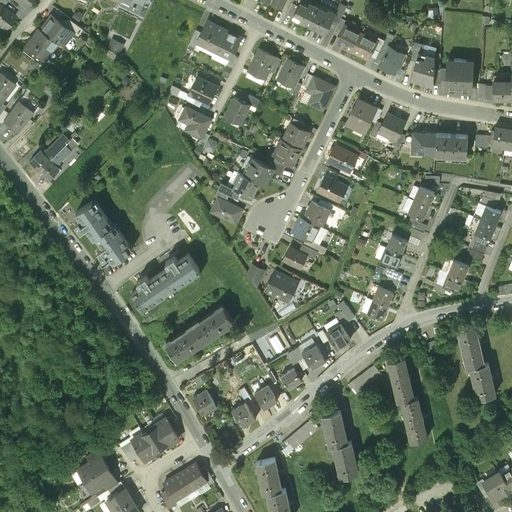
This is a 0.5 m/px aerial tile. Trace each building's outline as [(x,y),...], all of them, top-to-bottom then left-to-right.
[(15,0),(27,9),(33,0),(15,0)] [(145,0),(122,0),(121,2),(136,10),(137,10),(139,10),(140,10),(141,9),(142,7),(145,0)] [(152,0),(145,0),(142,7),(148,10),(152,0)] [(271,0),(270,3),(281,8),(284,0),(271,0)] [(308,28),(325,36),(330,24),(336,13),(335,13),(337,8),(322,0),(318,7),(309,26),(308,28)] [(309,26),(318,7),(309,3),(308,6),(300,2),(297,7),(292,17),(300,21),(299,23),(305,26),(306,24),(309,26)] [(0,26),(5,31),(16,17),(3,7),(0,4),(0,26)] [(287,14),(292,17),(297,7),(292,4),(287,14)] [(336,13),(330,24),(337,27),(341,19),(346,7),(339,4),(337,8),(335,13),(336,13)] [(52,16),(41,30),(41,31),(59,43),(63,47),(74,33),(65,27),(67,24),(63,21),(61,23),(52,16)] [(334,32),(340,35),(344,26),(346,22),(341,19),(337,27),(334,32)] [(65,27),(74,33),(78,36),(83,30),(70,20),(67,24),(65,27)] [(215,51),(225,30),(207,21),(202,33),(197,42),(198,43),(215,51)] [(335,44),(352,52),(361,34),(344,26),(340,35),(335,44)] [(52,52),(59,43),(41,31),(41,30),(39,29),(26,46),(45,61),(44,60),(51,51),(52,52)] [(197,42),(202,33),(196,30),(189,45),(195,48),(198,43),(197,42)] [(230,59),(231,59),(233,55),(241,38),(225,30),(215,51),(230,59)] [(352,52),(368,61),(374,50),(377,43),(376,42),(361,34),(352,52)] [(377,55),(383,58),(389,46),(392,40),(386,37),(385,41),(379,52),(377,55)] [(378,38),(376,42),(377,43),(374,50),(379,52),(385,41),(378,38)] [(113,39),(108,48),(119,56),(124,45),(113,39)] [(26,46),(22,51),(31,57),(34,53),(26,46)] [(379,66),(395,74),(405,54),(389,46),(383,58),(379,66)] [(409,60),(415,62),(418,54),(419,51),(413,49),(409,60)] [(248,71),(265,79),(269,71),(275,58),(259,50),(248,71)] [(430,86),(433,86),(434,68),(435,59),(418,54),(415,62),(410,80),(430,86)] [(238,58),(233,55),(231,59),(230,59),(226,67),(232,70),(238,58)] [(281,61),(275,58),(269,71),(274,74),(281,61)] [(31,68),(36,68),(39,64),(33,59),(30,60),(31,68)] [(277,80),(294,88),(297,82),(304,67),(288,59),(277,80)] [(446,92),(472,93),(473,61),(447,60),(447,69),(446,81),(446,92)] [(0,71),(0,104),(1,103),(8,94),(5,92),(10,86),(5,82),(8,78),(0,71)] [(307,89),(314,77),(307,74),(302,85),(301,86),(307,89)] [(493,99),(511,100),(511,76),(493,76),(493,85),(493,99)] [(196,99),(208,105),(218,87),(198,77),(189,94),(188,95),(196,99)] [(311,105),(322,110),(334,87),(314,77),(307,89),(306,92),(315,96),(311,105)] [(301,86),(302,85),(297,82),(294,88),(291,94),(296,96),(301,86)] [(194,104),(196,99),(188,95),(189,94),(180,90),(177,95),(194,104)] [(249,96),(245,103),(249,105),(256,109),(260,101),(249,96)] [(225,118),(239,125),(249,105),(245,103),(235,98),(225,118)] [(351,114),(346,124),(364,133),(370,121),(376,108),(358,99),(354,109),(353,108),(350,113),(351,114)] [(19,102),(4,122),(18,132),(33,112),(19,102)] [(201,138),(202,139),(205,133),(211,119),(186,107),(180,120),(189,124),(186,131),(201,138)] [(382,111),(376,108),(370,121),(376,123),(377,121),(382,111)] [(8,114),(3,110),(0,114),(0,121),(1,123),(8,114)] [(382,124),(377,132),(378,132),(395,141),(396,141),(400,133),(405,122),(387,113),(382,124)] [(294,118),(291,124),(302,129),(305,124),(294,118)] [(382,124),(377,121),(376,123),(370,134),(376,137),(378,132),(377,132),(382,124)] [(283,140),(301,149),(309,133),(302,129),(291,124),(283,140)] [(506,148),(509,129),(495,127),(494,136),(492,145),(506,148)] [(210,135),(205,133),(202,139),(201,138),(198,145),(204,148),(210,135)] [(405,136),(400,133),(396,141),(395,141),(392,145),(399,149),(401,143),(405,136)] [(413,145),(413,133),(407,133),(405,136),(401,143),(403,144),(413,145)] [(435,154),(436,134),(413,133),(413,145),(412,153),(435,154)] [(40,150),(29,162),(39,171),(58,153),(69,141),(62,134),(43,153),(40,150)] [(435,157),(466,158),(468,136),(436,134),(435,154),(435,157)] [(492,145),(494,136),(476,135),(475,147),(483,148),(484,145),(492,147),(492,145)] [(217,145),(216,142),(209,138),(202,150),(209,154),(210,152),(213,153),(217,145)] [(286,162),(293,165),(301,149),(283,140),(275,156),(286,162)] [(62,156),(63,158),(74,147),(69,141),(58,153),(62,156)] [(199,156),(204,148),(198,145),(196,147),(195,147),(192,152),(199,156)] [(358,157),(336,146),(328,161),(350,172),(358,157)] [(356,149),(353,155),(364,159),(366,155),(356,149)] [(58,153),(39,171),(48,181),(59,169),(58,167),(54,164),(62,156),(58,153)] [(54,164),(58,167),(65,160),(63,158),(62,156),(54,164)] [(241,173),(259,182),(265,185),(274,169),(274,168),(270,166),(253,158),(253,159),(248,156),(240,173),(241,173)] [(283,167),(286,162),(275,156),(273,161),(283,167)] [(273,161),(270,166),(274,168),(274,169),(280,172),(283,167),(273,161)] [(328,169),(325,174),(337,180),(339,175),(328,169)] [(353,174),(343,169),(339,175),(350,180),(353,174)] [(241,193),(251,198),(259,182),(241,173),(234,189),(241,193)] [(325,174),(317,190),(339,202),(347,185),(337,180),(325,174)] [(426,175),(425,182),(439,183),(440,176),(426,175)] [(237,199),(241,193),(234,189),(221,182),(217,189),(228,195),(237,199)] [(414,199),(428,205),(434,192),(420,186),(414,199)] [(218,197),(225,200),(228,195),(217,189),(214,196),(218,197)] [(487,206),(495,209),(498,201),(483,195),(480,203),(487,206)] [(219,217),(235,224),(243,209),(225,200),(218,197),(211,210),(220,214),(219,217)] [(409,213),(423,218),(428,205),(414,199),(409,213)] [(92,200),(76,211),(81,218),(76,222),(81,230),(87,227),(94,238),(97,236),(103,246),(98,250),(104,259),(109,255),(114,262),(130,252),(126,246),(129,244),(118,229),(116,230),(112,225),(110,226),(107,222),(109,220),(98,205),(96,206),(92,200)] [(330,210),(312,201),(304,217),(320,225),(322,226),(330,210)] [(481,219),(495,225),(501,211),(495,209),(487,206),(481,219)] [(320,225),(304,217),(300,216),(292,232),(305,239),(312,242),(312,241),(320,225)] [(468,229),(490,238),(495,225),(481,219),(474,216),(468,229)] [(408,226),(423,232),(426,225),(411,219),(408,226)] [(406,233),(420,239),(423,232),(408,226),(406,233)] [(387,247),(402,252),(407,239),(393,233),(387,247)] [(472,249),(484,254),(487,247),(485,246),(488,240),(478,236),(472,249)] [(322,246),(312,241),(312,242),(305,239),(303,244),(318,251),(320,252),(322,246)] [(315,258),(318,251),(303,244),(302,243),(299,250),(308,255),(315,258)] [(308,255),(299,250),(290,246),(283,260),(301,269),(308,255)] [(382,260),(396,266),(402,252),(387,247),(382,260)] [(472,249),(470,256),(482,261),(484,254),(472,249)] [(141,287),(131,294),(142,310),(148,306),(149,306),(166,295),(165,294),(176,287),(177,287),(194,276),(193,275),(200,271),(189,255),(178,262),(174,257),(165,263),(169,268),(149,281),(146,276),(137,282),(141,287)] [(449,273),(463,279),(469,265),(454,259),(449,273)] [(263,273),(265,269),(252,262),(247,273),(252,281),(257,270),(263,273)] [(388,276),(399,280),(402,274),(385,267),(383,274),(388,276)] [(263,273),(257,270),(252,281),(256,287),(263,273)] [(274,270),(265,290),(288,301),(298,282),(274,270)] [(446,287),(458,292),(463,279),(449,273),(443,286),(446,287)] [(383,288),(393,292),(395,286),(396,287),(399,280),(388,276),(383,288)] [(444,294),(446,287),(443,286),(436,283),(433,289),(444,294)] [(511,284),(499,287),(500,296),(511,293),(511,284)] [(373,299),(388,305),(393,292),(383,288),(379,286),(373,299)] [(368,313),(382,318),(388,305),(373,299),(368,313)] [(341,309),(349,320),(355,316),(344,301),(338,304),(341,309)] [(165,343),(177,361),(234,322),(223,305),(165,343)] [(341,322),(342,324),(349,320),(341,309),(334,313),(340,323),(341,322)] [(327,331),(337,347),(351,338),(342,324),(341,322),(340,323),(327,331)] [(479,342),(475,324),(457,328),(459,336),(460,336),(465,361),(467,369),(472,368),(484,365),(480,347),(481,347),(480,342),(479,342)] [(279,328),(268,335),(273,342),(283,335),(279,328)] [(318,332),(324,342),(329,339),(323,329),(318,332)] [(436,340),(424,345),(429,356),(441,351),(436,340)] [(312,363),(314,366),(326,359),(316,341),(309,345),(310,347),(303,351),(306,356),(311,364),(312,363)] [(299,360),(306,356),(303,351),(300,345),(293,350),(299,360)] [(287,353),(293,363),(299,360),(293,350),(287,353)] [(409,374),(404,356),(389,360),(399,401),(403,400),(414,397),(410,379),(411,379),(410,374),(409,374)] [(348,384),(355,393),(381,374),(374,364),(348,384)] [(489,364),(484,365),(472,368),(473,375),(476,392),(477,392),(479,399),(496,395),(493,382),(492,377),(491,377),(489,364)] [(282,374),(289,386),(302,379),(295,366),(282,374)] [(194,379),(198,386),(208,381),(204,373),(194,379)] [(255,392),(265,407),(278,399),(269,384),(255,392)] [(246,400),(246,401),(252,398),(245,386),(239,389),(245,400),(246,400)] [(194,397),(203,413),(216,406),(207,390),(194,397)] [(418,396),(414,397),(403,400),(412,441),(428,437),(424,419),(425,419),(423,414),(422,414),(418,396)] [(242,421),(244,425),(256,417),(246,401),(246,400),(245,400),(239,403),(240,405),(233,409),(241,422),(242,421)] [(343,423),(340,410),(324,413),(326,421),(325,421),(329,438),(331,445),(334,444),(348,441),(345,428),(344,422),(343,423)] [(172,415),(167,418),(174,428),(179,425),(172,415)] [(167,417),(156,424),(157,426),(167,442),(169,445),(179,438),(174,428),(167,418),(167,417)] [(312,418),(281,443),(284,448),(290,443),(294,448),(319,428),(312,418)] [(144,434),(154,450),(167,442),(157,426),(144,434)] [(145,459),(156,452),(154,450),(144,434),(143,431),(132,438),(133,439),(141,453),(145,459)] [(141,453),(133,439),(122,446),(132,459),(141,453)] [(352,440),(348,441),(334,444),(336,451),(335,451),(339,468),(340,468),(341,476),(359,472),(356,459),(355,453),(354,453),(352,440)] [(90,458),(101,451),(98,446),(87,453),(90,458)] [(86,477),(108,463),(101,451),(90,458),(79,465),(86,477)] [(278,470),(275,457),(259,460),(260,467),(263,485),(264,485),(265,492),(269,491),(281,489),(279,475),(278,470)] [(196,462),(185,468),(196,487),(207,480),(200,469),(196,462)] [(115,475),(108,463),(86,477),(93,489),(104,482),(115,475)] [(205,466),(200,469),(207,480),(209,484),(215,481),(205,466)] [(185,468),(175,475),(186,493),(196,487),(185,468)] [(511,468),(502,474),(511,489),(511,490),(511,468)] [(511,489),(502,474),(500,470),(485,479),(484,480),(489,489),(495,499),(511,489)] [(118,480),(115,475),(104,482),(107,487),(108,487),(118,480)] [(175,475),(164,481),(168,488),(175,499),(186,493),(175,475)] [(484,480),(485,479),(484,477),(476,482),(483,493),(489,489),(484,480)] [(121,479),(118,480),(108,487),(112,493),(125,485),(121,479)] [(133,497),(126,485),(125,485),(112,493),(107,496),(114,508),(133,497)] [(175,499),(168,488),(161,492),(168,507),(177,502),(175,499)] [(286,488),(281,489),(269,491),(271,498),(270,498),(272,511),(290,511),(289,506),(290,506),(289,501),(288,501),(286,488)] [(141,509),(133,497),(114,508),(116,511),(136,511),(140,510),(141,509)]
